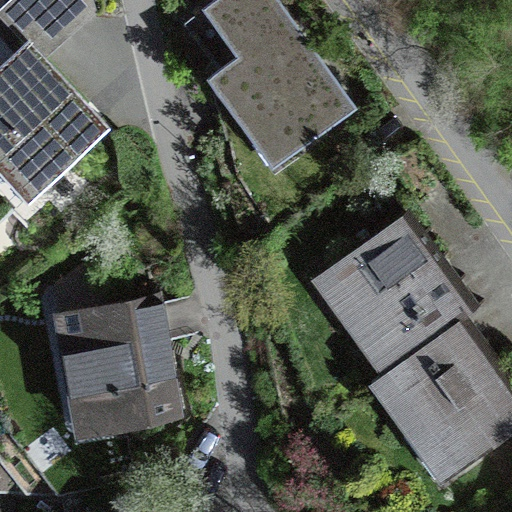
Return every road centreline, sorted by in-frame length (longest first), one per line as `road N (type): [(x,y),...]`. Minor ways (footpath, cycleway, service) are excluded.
road 1 (residential): [(251,511),(230,358),(143,0)]
road 2 (residential): [(511,224),(351,0)]
